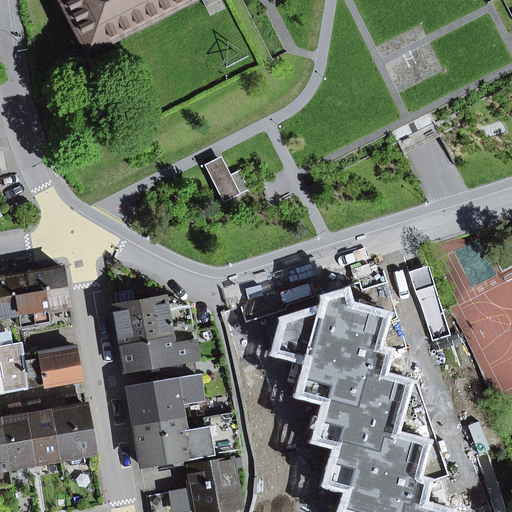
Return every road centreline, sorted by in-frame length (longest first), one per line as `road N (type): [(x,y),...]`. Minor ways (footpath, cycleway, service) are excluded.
road 1 (residential): [(511,206),(214,295),(164,278),(84,233)]
road 2 (residential): [(84,233),(83,272),(124,511)]
road 3 (residential): [(0,18),(30,164),(84,233)]
